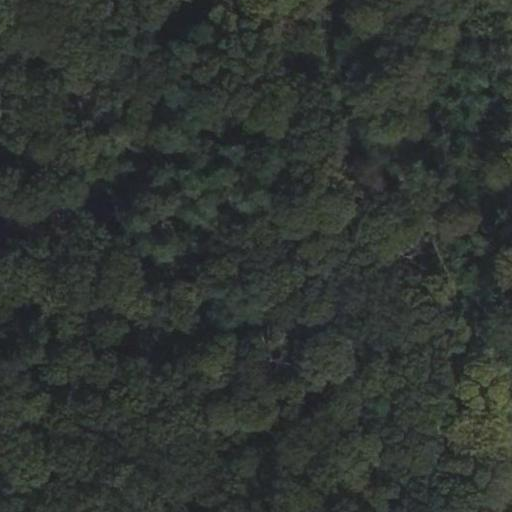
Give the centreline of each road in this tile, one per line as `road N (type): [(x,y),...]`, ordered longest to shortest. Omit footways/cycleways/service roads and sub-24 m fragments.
road 1 (track): [(0,386),(271,111)]
road 2 (track): [(9,0),(271,111)]
